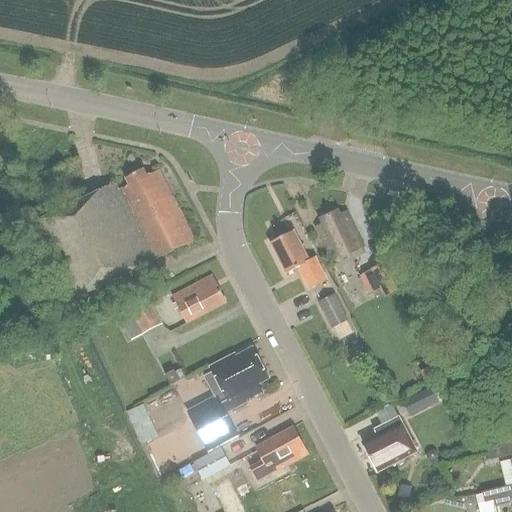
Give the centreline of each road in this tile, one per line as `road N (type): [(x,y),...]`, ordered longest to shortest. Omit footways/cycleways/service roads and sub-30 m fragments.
road 1 (residential): [(370,511),(236,256),(230,206),(242,141)]
road 2 (tertiary): [(488,196),(242,141)]
road 3 (tertiary): [(242,141),(0,87)]
